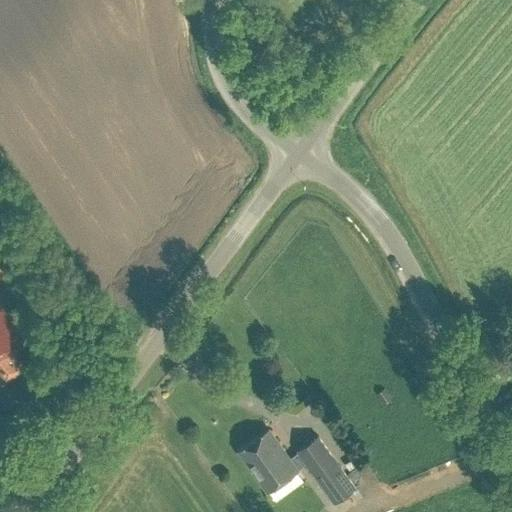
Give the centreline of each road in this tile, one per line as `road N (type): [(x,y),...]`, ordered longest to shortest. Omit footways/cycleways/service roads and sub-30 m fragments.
road 1 (tertiary): [(28,511),(302,153)]
road 2 (unclassified): [(511,440),(382,225),(302,153)]
road 3 (tertiary): [(302,153),(416,0)]
road 4 (unclassified): [(302,153),(236,94),(216,53),(206,0)]
